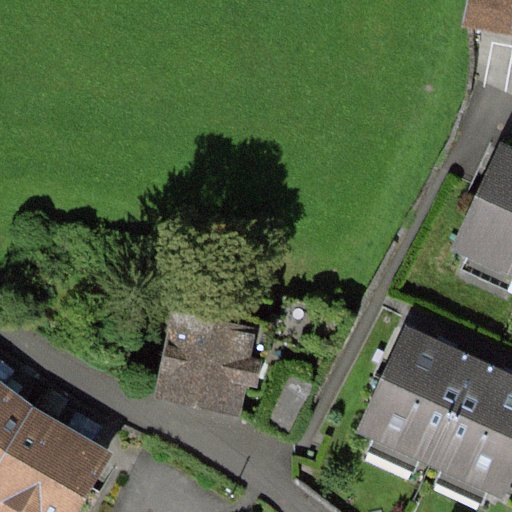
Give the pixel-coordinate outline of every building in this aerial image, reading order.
[(511,0),(474,0),(469,25),(511,33),(511,0)] [(511,155),(502,151),(456,246),(468,252),(460,269),(506,291),(511,278),(511,155)] [(285,297),(277,332),(336,348),(353,314),(285,297)] [(162,381),(159,394),(200,408),(239,416),(243,383),(256,385),(259,363),(263,363),(272,324),(225,314),(223,326),(176,315),(162,381)] [(441,349),(409,333),(364,429),(375,434),(367,452),(413,474),(422,456),(433,461),(477,365),(441,349)] [(511,380),(511,381),(477,365),(433,461),(443,466),(435,484),(482,505),(489,488),(501,493),(511,469),(511,380)] [(0,468),(30,416),(0,393),(0,388),(5,382),(10,377),(0,369),(0,468)] [(289,372),(263,423),(291,437),(317,387),(289,372)] [(63,436),(30,416),(0,468),(0,497),(24,511),(72,511),(104,459),(88,450),(97,433),(84,426),(71,419),(63,436)]
